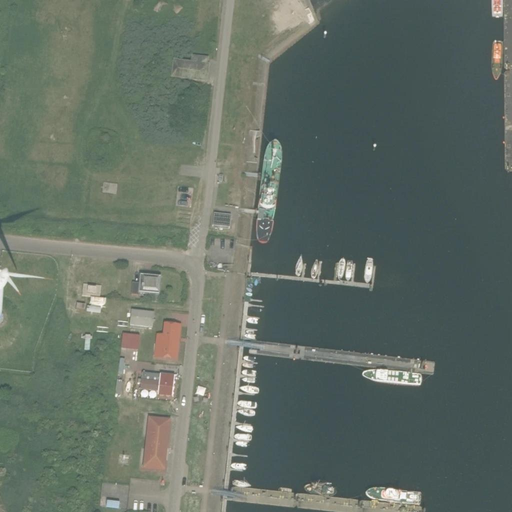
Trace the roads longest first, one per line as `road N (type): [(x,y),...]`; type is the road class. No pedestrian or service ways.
road 1 (unclassified): [(197,261),(228,0)]
road 2 (unclassified): [(197,261),(171,511)]
road 3 (unclassified): [(0,239),(197,261)]
